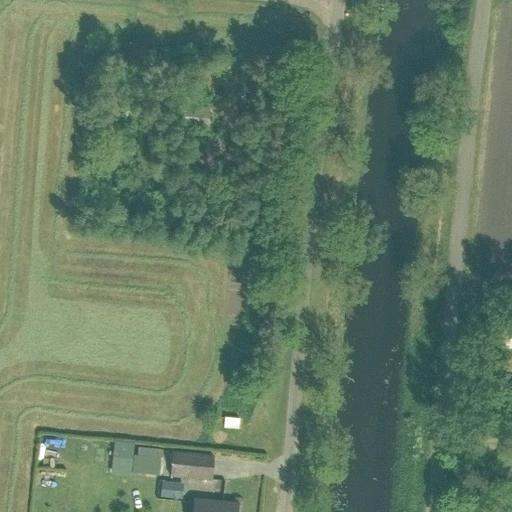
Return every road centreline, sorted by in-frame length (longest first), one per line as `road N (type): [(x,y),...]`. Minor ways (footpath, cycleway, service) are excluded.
road 1 (unclassified): [(286,511),(340,0)]
road 2 (unclassified): [(432,511),(482,0)]
